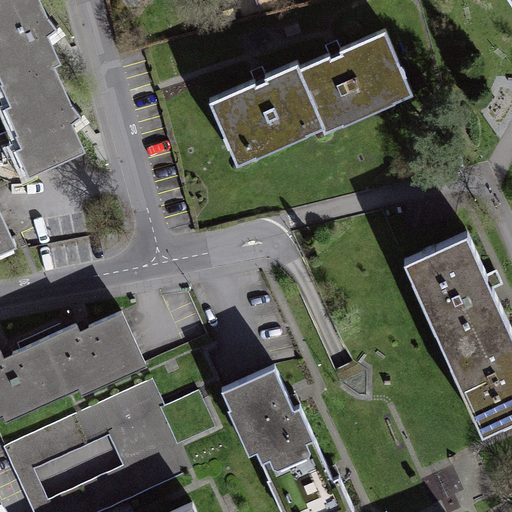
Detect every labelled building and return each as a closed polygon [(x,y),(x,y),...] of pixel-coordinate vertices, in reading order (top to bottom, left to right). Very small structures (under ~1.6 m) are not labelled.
[(0,0),(0,77),(12,104),(5,108),(23,147),(16,150),(28,177),(85,151),(73,123),(77,120),(82,116),(72,105),(54,65),(61,62),(48,34),(52,31),(57,27),(49,15),(41,0),(0,0)] [(511,0),(499,0),(496,2),(511,27),(511,0)] [(414,91),(387,29),(300,67),(325,124),(327,129),(414,91)] [(298,62),(212,99),(239,161),(325,124),(300,67),(298,62)] [(0,253),(16,246),(0,211),(0,253)] [(445,349),(508,321),(469,233),(406,261),(445,349)] [(4,358),(0,351),(0,414),(3,414),(6,419),(79,385),(82,391),(145,361),(122,312),(85,329),(79,332),(76,324),(9,355),(4,358)] [(483,435),(511,421),(511,330),(508,321),(445,349),(483,435)] [(293,410),(274,368),(222,391),(250,454),(258,451),(284,511),(352,511),(354,511),(340,478),(334,481),(301,407),(293,410)] [(96,511),(191,468),(149,379),(4,446),(34,511),(96,511)]
